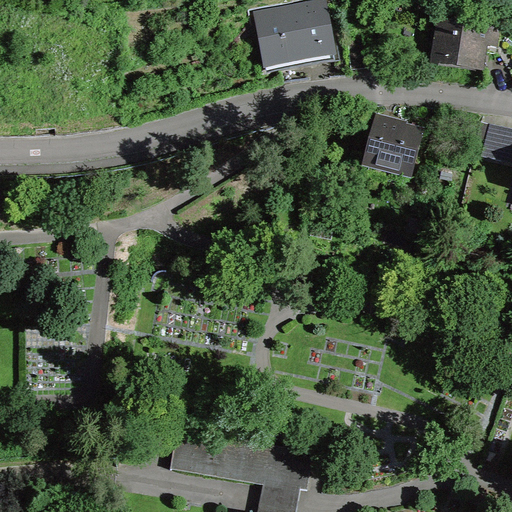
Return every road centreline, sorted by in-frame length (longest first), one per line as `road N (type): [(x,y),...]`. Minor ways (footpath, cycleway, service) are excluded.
road 1 (residential): [(0,148),(132,141),(350,90),(475,95),(511,105)]
road 2 (residential): [(0,477),(93,475),(158,485)]
